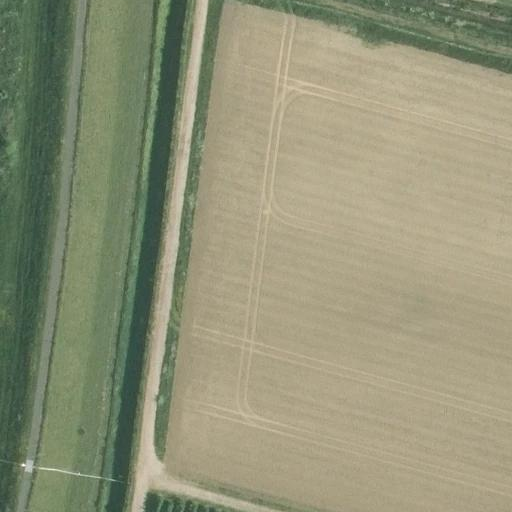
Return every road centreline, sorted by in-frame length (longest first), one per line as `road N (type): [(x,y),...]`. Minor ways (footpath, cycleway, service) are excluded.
road 1 (track): [(202,0),(139,511)]
road 2 (track): [(511,56),(304,0)]
